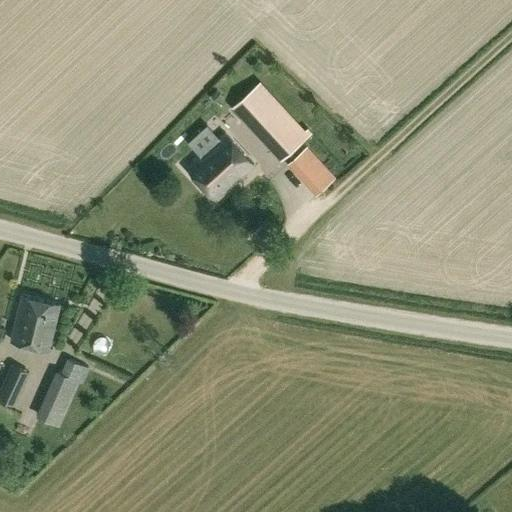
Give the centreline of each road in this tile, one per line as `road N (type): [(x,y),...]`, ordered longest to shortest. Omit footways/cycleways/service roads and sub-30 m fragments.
road 1 (unclassified): [(511,332),(230,296),(0,230)]
road 2 (unknown): [(230,296),(511,35)]
